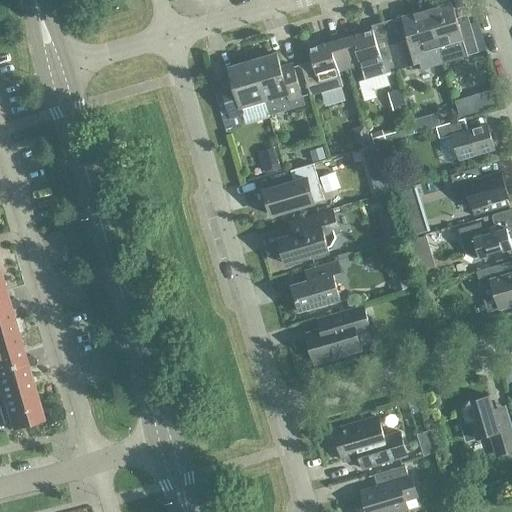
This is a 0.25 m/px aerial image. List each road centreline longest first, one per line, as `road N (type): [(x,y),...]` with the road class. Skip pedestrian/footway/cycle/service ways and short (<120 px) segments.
road 1 (residential): [(285,410),(176,34)]
road 2 (tertiary): [(163,442),(56,74)]
road 3 (residential): [(96,464),(0,131)]
road 4 (residential): [(285,410),(511,343)]
road 5 (residential): [(56,74),(176,34)]
road 6 (residential): [(176,34),(293,0)]
